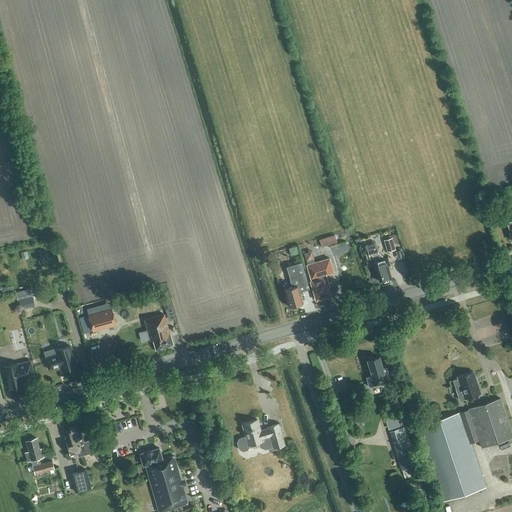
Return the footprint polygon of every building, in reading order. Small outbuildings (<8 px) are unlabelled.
[(344,233),(319,240),(321,247),(346,240),(344,233)] [(389,252),(394,251),(394,250),(395,250),(394,244),(397,243),(395,234),(388,236),(389,239),(383,240),(387,252),(389,251),(389,252)] [(291,256),(298,254),(296,246),(288,248),(291,256)] [(378,254),(376,249),(367,251),(368,257),(372,256),(380,282),(391,279),(387,265),(389,265),(387,258),(383,259),(382,256),(379,254),(378,254)] [(307,263),(316,261),(314,250),(305,252),(307,263)] [(326,287),(329,286),(325,275),(334,273),(329,258),(306,265),(316,300),(318,299),(320,300),(322,299),(323,298),(329,296),(326,287)] [(307,283),(303,269),(296,270),(301,285),(307,283)] [(297,286),(295,278),(287,280),(289,288),(284,290),(289,307),(291,307),(292,308),(296,307),(296,305),(302,304),(299,294),(301,293),(299,285),(297,286)] [(14,291),(13,285),(0,288),(0,294),(0,295),(14,291)] [(18,300),(32,296),(30,289),(15,293),(17,300),(18,300)] [(21,311),(35,307),(32,296),(18,300),(21,311)] [(113,307),(89,314),(93,330),(118,324),(113,307)] [(173,345),(169,334),(164,314),(144,320),(150,340),(152,339),(156,350),(173,345)] [(61,372),(77,367),(71,346),(54,350),(55,354),(44,357),(48,371),(59,367),(61,372)] [(383,368),(379,357),(367,361),(372,377),(367,379),(369,386),(392,380),(388,367),(383,368)] [(34,377),(30,361),(17,365),(17,363),(4,367),(9,389),(23,386),(21,380),(34,377)] [(472,372),(457,377),(458,378),(452,380),(459,401),(473,396),(474,400),(479,398),(478,395),(479,394),(478,390),(479,390),(475,377),(473,378),(472,372)] [(398,400),(394,387),(387,390),(389,397),(389,398),(390,402),(398,400)] [(481,448),(511,437),(511,434),(500,399),(468,409),(461,413),(417,427),(442,502),(485,488),(471,443),(479,440),(481,448)] [(260,431),(257,419),(241,424),(245,437),(239,439),(237,443),(239,449),(243,451),(247,450),(249,446),(249,445),(258,442),(259,447),(264,450),(273,447),(273,448),(284,445),(278,424),(267,427),(268,429),(260,431)] [(402,471),(407,469),(417,466),(403,423),(397,424),(398,429),(389,432),(402,471)] [(84,442),(82,436),(80,435),(78,427),(66,430),(71,446),(68,447),(70,455),(76,453),(77,457),(98,451),(91,440),(84,442)] [(39,449),(36,438),(25,441),(28,452),(25,453),(27,462),(31,461),(35,474),(54,469),(52,461),(40,464),(38,459),(43,457),(41,449),(39,449)] [(163,459),(159,447),(138,453),(142,467),(145,466),(157,511),(163,511),(179,507),(187,504),(187,503),(188,503),(183,487),(186,486),(184,479),(181,480),(174,456),(173,456),(163,459)] [(75,492),(90,488),(86,470),(70,474),(75,492)]
